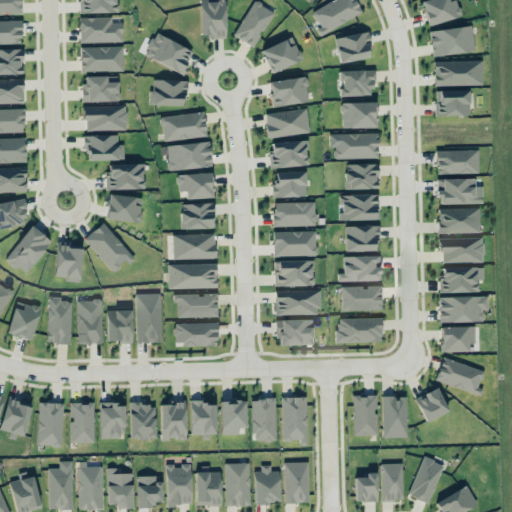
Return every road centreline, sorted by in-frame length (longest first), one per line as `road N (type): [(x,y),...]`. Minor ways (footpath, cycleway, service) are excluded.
road 1 (residential): [(0,361),(84,375),(411,365)]
road 2 (residential): [(411,365),(405,61),(389,0)]
road 3 (residential): [(229,80),(242,169),(248,370)]
road 4 (residential): [(67,201),(55,167),(51,0)]
road 5 (residential): [(332,511),(329,368)]
